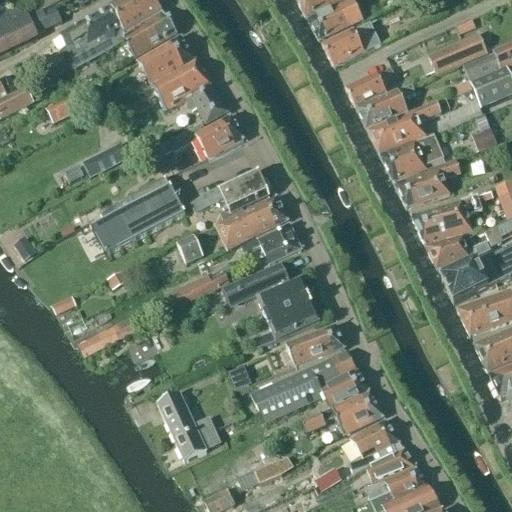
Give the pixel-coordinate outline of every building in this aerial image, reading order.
[(26,0),(33,14),(41,10),(43,15),(70,0),(26,0)] [(151,0),(126,0),(109,10),(120,29),(123,34),(160,13),(151,0)] [(296,0),(295,1),(305,22),(350,0),(296,0)] [(420,0),(425,9),(441,0),(420,0)] [(26,3),(0,12),(0,53),(39,40),(26,3)] [(307,25),(319,45),(348,31),(361,25),(351,4),(307,25)] [(102,38),(120,29),(109,10),(92,19),(102,38)] [(160,13),(123,34),(120,29),(102,38),(100,40),(103,45),(68,63),(69,64),(65,66),(70,73),(123,43),(134,63),(177,38),(160,13)] [(103,45),(100,40),(102,38),(92,19),(60,38),(67,51),(63,53),(68,63),(103,45)] [(369,27),(321,50),(333,71),(364,56),(380,48),(369,27)] [(486,57),(478,38),(430,59),(439,78),(486,57)] [(195,64),(179,41),(138,65),(151,88),(169,77),(195,64)] [(492,57),(465,69),(472,86),(507,71),(511,68),(511,45),(494,53),(496,56),(492,57)] [(195,65),(151,89),(166,116),(187,104),(211,91),(195,65)] [(396,81),(391,71),(345,94),(355,112),(386,97),(381,88),(396,81)] [(511,82),(507,71),(472,86),(483,112),(511,99),(511,82)] [(468,84),(449,92),(453,100),(471,92),(469,87),(468,84)] [(411,89),(355,113),(366,134),(407,117),(401,104),(415,98),(411,89)] [(75,96),(45,112),(52,127),(83,111),(88,121),(100,115),(94,105),(87,90),(75,96)] [(0,104),(0,119),(2,122),(33,106),(25,91),(0,104)] [(207,127),(227,116),(211,91),(187,104),(194,116),(199,113),(207,127)] [(379,159),(414,145),(426,141),(420,126),(440,117),(436,106),(408,118),(366,134),(379,159)] [(198,144),(208,163),(243,144),(230,120),(204,133),(201,128),(161,149),(166,159),(173,155),(174,156),(198,144)] [(471,138),(478,156),(496,149),(489,131),(471,138)] [(393,187),(426,173),(425,170),(443,162),(433,138),(426,141),(414,145),(414,147),(379,160),(393,187)] [(82,165),(90,181),(126,162),(118,146),(82,165)] [(428,174),(429,177),(395,189),(394,189),(406,213),(449,199),(444,183),(459,177),(454,165),(428,174)] [(79,169),(64,177),(69,187),(84,179),(79,169)] [(220,219),(223,225),(243,216),(242,213),(269,200),(268,198),(270,193),(267,186),(262,184),(257,175),(204,199),(191,209),(195,217),(224,204),(229,215),(220,219)] [(169,191),(165,183),(99,217),(103,225),(91,231),(106,259),(185,218),(170,190),(169,191)] [(511,183),(493,190),(506,224),(511,222),(511,183)] [(466,220),(482,216),(477,200),(411,221),(424,250),(461,239),(472,236),(466,220)] [(276,201),(243,217),(243,216),(223,225),(223,226),(215,230),(227,254),(248,243),(287,225),(276,201)] [(490,224),(481,229),(484,235),(493,231),(490,224)] [(273,266),(301,254),(289,228),(249,247),(240,251),(244,260),(254,255),(253,253),(260,249),(269,268),(273,266)] [(484,235),(491,251),(502,245),(495,230),(493,231),(484,235)] [(177,247),(185,267),(203,259),(194,240),(177,247)] [(425,251),(437,274),(471,263),(470,263),(490,254),(485,245),(467,254),(461,241),(425,251)] [(16,252),(24,263),(35,255),(28,243),(16,252)] [(511,248),(441,282),(453,308),(511,278),(511,248)] [(301,284),(289,289),(288,287),(289,286),(280,267),(222,293),(225,301),(237,296),(242,307),(257,300),(258,302),(257,303),(271,336),(252,345),(256,353),(275,345),(319,326),(301,284)] [(122,274),(107,283),(112,293),(128,285),(122,274)] [(165,299),(172,314),(229,286),(223,274),(213,279),(212,276),(165,299)] [(511,292),(456,313),(469,340),(511,324),(511,292)] [(51,308),(55,317),(76,308),(72,299),(51,308)] [(129,321),(111,330),(99,337),(77,347),(76,348),(84,360),(118,343),(135,333),(129,321)] [(286,349),(295,371),(344,352),(335,331),(286,349)] [(487,376),(511,365),(511,333),(505,336),(474,349),(487,376)] [(327,365),(311,373),(251,400),(264,428),(324,400),(330,412),(367,396),(346,356),(327,365)] [(243,369),(226,378),(233,394),(250,387),(243,369)] [(265,374),(268,380),(279,376),(277,369),(265,374)] [(511,370),(489,380),(500,403),(507,401),(511,413),(511,370)] [(206,456),(205,454),(220,447),(209,422),(194,429),(179,397),(157,407),(184,466),(206,456)] [(343,439),(383,421),(368,397),(331,412),(301,425),(306,438),(325,430),(324,426),(335,421),(343,439)] [(132,410),(131,410),(136,419),(150,413),(145,402),(132,408),(132,410)] [(354,470),(364,464),(367,470),(403,453),(399,447),(384,425),(363,435),(350,444),(358,456),(349,462),(354,470)] [(384,484),(415,472),(403,453),(367,470),(365,472),(373,488),(384,484)] [(278,485),(271,472),(258,478),(265,491),(278,485)] [(427,491),(415,473),(385,486),(384,484),(373,488),(365,492),(370,504),(389,495),(394,505),(427,491)] [(437,511),(439,511),(440,511),(427,491),(394,505),(389,495),(370,504),(370,505),(373,511),(437,511)] [(226,493),(203,504),(207,511),(234,511),(233,509),(234,508),(226,493)]
